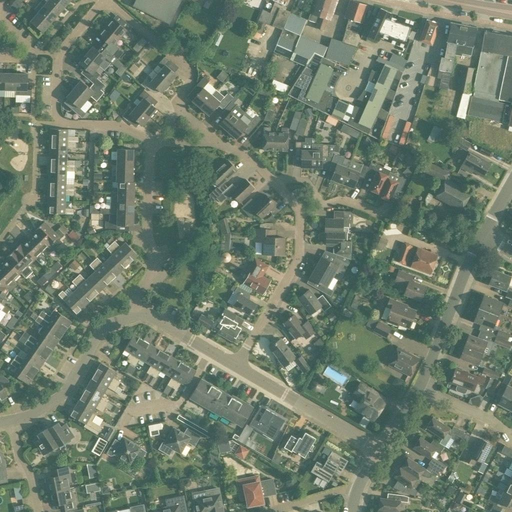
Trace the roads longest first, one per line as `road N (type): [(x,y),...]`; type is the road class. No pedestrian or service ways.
road 1 (residential): [(152,142),(114,125),(57,118),(60,51),(104,1)]
road 2 (residential): [(137,315),(136,297),(154,265),(146,235),(152,142)]
road 3 (residential): [(137,315),(106,324),(62,395),(12,420)]
road 4 (residential): [(235,364),(297,262),(301,212)]
road 5 (residential): [(379,450),(235,364)]
road 6 (residential): [(418,389),(481,235)]
road 7 (residential): [(179,110),(189,72),(104,1)]
